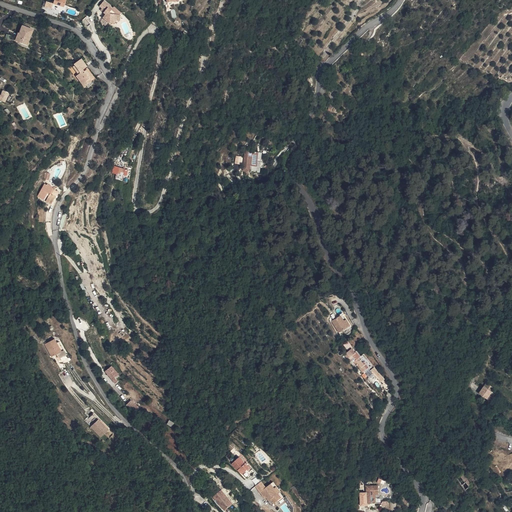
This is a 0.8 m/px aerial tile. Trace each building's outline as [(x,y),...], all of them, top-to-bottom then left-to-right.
[(47,0),(45,7),(64,11),(67,0),(54,0),(54,2),(47,0)] [(102,13),(108,19),(113,19),(113,16),(118,16),(119,10),(113,10),(113,8),(110,5),(111,4),(105,0),(98,0),(97,2),(100,4),(99,6),(104,10),(102,13)] [(27,37),(34,39),(39,27),(28,24),(22,39),(26,40),(27,37)] [(365,45),(361,50),(365,54),(369,49),(365,45)] [(73,61),(75,62),(72,64),(76,70),(74,72),(81,81),(88,76),(90,79),(92,79),(90,77),(92,76),(85,68),(83,69),(81,67),(86,63),(81,56),(73,61)] [(88,76),(81,81),(83,84),(90,79),(88,76)] [(0,90),(0,97),(0,98),(0,96),(7,98),(9,88),(3,86),(2,91),(0,90)] [(336,102),(331,99),(327,106),(332,109),(336,102)] [(70,106),(66,109),(73,117),(76,114),(70,106)] [(248,160),(254,161),(255,147),(242,146),(240,166),(248,167),(248,160)] [(255,147),(254,161),(248,160),(248,167),(257,168),(259,148),(255,147)] [(62,194),(55,190),(50,200),(57,204),(62,194)] [(333,308),(326,314),(335,326),(343,320),(338,314),(333,308)] [(59,347),(62,345),(59,341),(49,347),(58,359),(64,355),(59,347)] [(62,345),(59,347),(64,355),(58,359),(60,364),(70,357),(62,345)] [(334,357),(340,364),(347,374),(348,374),(351,378),(354,375),(351,371),(352,371),(350,369),(346,363),(343,365),(340,360),(342,358),(339,353),(334,357)] [(337,366),(340,364),(334,357),(332,359),(337,366)] [(348,362),(344,357),(342,358),(340,360),(343,365),(346,363),(348,362)] [(348,362),(352,368),(356,374),(357,375),(361,372),(352,359),(348,362)] [(371,370),(381,382),(386,378),(375,366),(371,370)] [(115,376),(109,369),(105,372),(114,383),(116,381),(113,378),(115,376)] [(494,388),(486,382),(484,386),(492,391),(494,388)] [(484,386),(478,393),(486,399),(492,391),(484,386)] [(495,393),(492,391),(486,399),(489,401),(495,393)] [(129,400),(124,406),(132,415),(138,409),(129,400)] [(102,436),(109,428),(94,413),(86,420),(91,425),(102,436)] [(234,472),(242,466),(234,456),(226,462),(230,468),(230,467),(234,472)] [(474,486),(465,475),(459,479),(468,490),(474,486)] [(265,491),(267,490),(263,485),(258,488),(254,481),(247,485),(254,497),(256,496),(257,498),(259,501),(261,500),(264,504),(267,503),(272,500),(270,496),(268,496),(265,491)] [(267,503),(268,505),(275,501),(271,495),(272,494),(266,483),(263,485),(267,490),(265,491),(268,496),(270,496),(272,500),(267,503)] [(227,501),(215,486),(206,492),(218,507),(227,501)] [(365,488),(366,506),(375,506),(375,496),(379,496),(379,487),(365,488)] [(390,500),(380,501),(381,509),(390,508),(390,500)]
